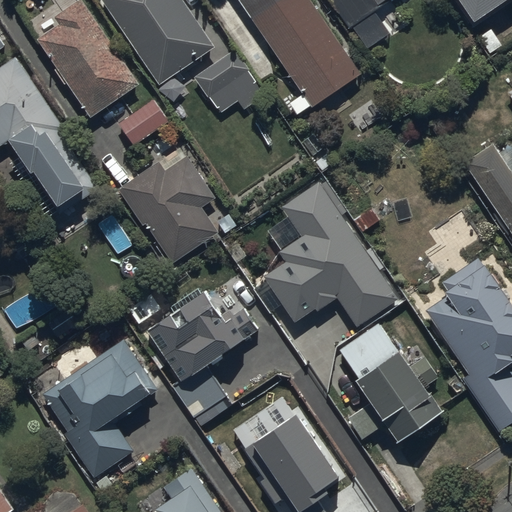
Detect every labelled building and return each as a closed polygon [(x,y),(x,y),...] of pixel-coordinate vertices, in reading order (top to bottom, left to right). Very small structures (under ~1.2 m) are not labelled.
[(91,115),(139,82),(85,3),(82,0),(71,0),(54,12),(60,20),(37,36),(91,115)] [(103,0),(159,81),(215,43),(185,0),(103,0)] [(239,0),(311,104),(361,70),(313,0),(239,0)] [(372,7),(378,3),(382,0),(331,0),(348,23),(365,48),(389,32),(372,7)] [(456,0),(474,25),(511,0),(456,0)] [(234,48),(194,75),(223,117),(263,90),(234,48)] [(0,147),(9,141),(59,214),(99,187),(49,114),(55,110),(16,53),(0,64),(0,147)] [(118,121),(134,144),(169,120),(153,97),(118,121)] [(511,169),(493,141),(463,161),(493,204),(509,228),(511,232),(511,169)] [(175,162),(165,169),(158,160),(121,185),(173,261),(211,236),(221,229),(204,204),(218,194),(190,152),(175,162)] [(318,310),(341,294),(361,323),(398,297),(319,181),(281,207),(301,236),(279,252),(285,260),(264,274),(296,320),(316,306),(318,310)] [(511,301),(488,267),(479,254),(439,281),(448,295),(427,309),(470,372),(464,376),(501,431),(511,422),(511,367),(508,361),(511,358),(511,301)] [(209,362),(246,337),(259,329),(243,306),(231,314),(210,284),(147,327),(183,380),(173,387),(199,426),(236,401),(209,362)] [(387,424),(399,442),(443,412),(426,387),(441,377),(425,353),(410,363),(381,321),(337,351),(372,402),(348,418),(363,440),(387,424)] [(43,392),(69,430),(61,435),(92,480),(136,450),(116,422),(161,391),(124,336),(43,392)] [(272,503),(285,494),(297,511),(325,511),(315,497),(340,480),(296,415),(244,450),(264,479),(259,483),(272,503)] [(223,511),(201,479),(192,467),(164,486),(172,498),(152,511),(223,511)] [(0,511),(7,511),(15,507),(0,484),(0,511)] [(89,511),(82,501),(66,511),(89,511)]
